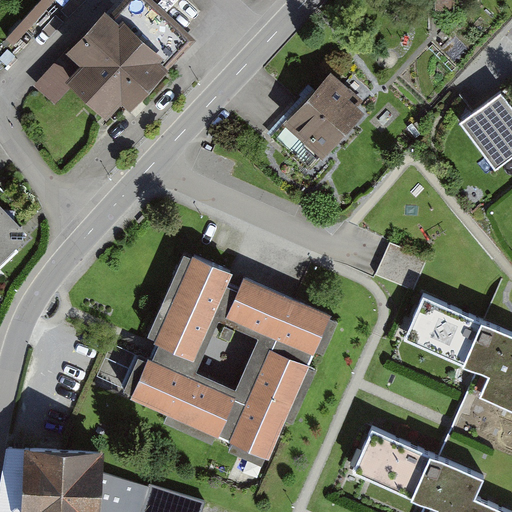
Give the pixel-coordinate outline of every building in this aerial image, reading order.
[(15,48),(57,0),(43,0),(7,41),(15,48)] [(126,0),(113,16),(105,9),(68,49),(81,60),(66,77),(108,115),(122,99),(132,108),(195,41),(166,11),(176,0),(126,0)] [(435,0),(436,13),(449,13),(456,8),(456,0),(435,0)] [(364,105),(330,72),(284,120),(323,157),(369,109),(364,105)] [(511,105),(502,91),(459,121),(493,168),(511,154),(511,105)] [(0,258),(29,232),(0,201),(0,258)] [(429,259),(392,242),(385,257),(377,273),(414,291),(429,259)] [(233,272),(195,255),(157,341),(159,342),(157,348),(152,358),(150,356),(132,395),(220,434),(230,439),(270,457),(311,365),(317,354),(333,317),(245,278),(241,287),(229,282),(233,272)] [(511,335),(420,295),(400,339),(487,377),(478,396),(511,410),(511,335)] [(486,479),(373,428),(353,473),(438,511),(507,511),(477,498),(486,479)] [(105,451),(29,448),(28,452),(24,511),(102,511),(104,475),(105,451)] [(24,511),(28,452),(6,450),(0,494),(0,511),(24,511)] [(203,511),(207,501),(151,483),(150,486),(104,475),(102,511),(203,511)]
